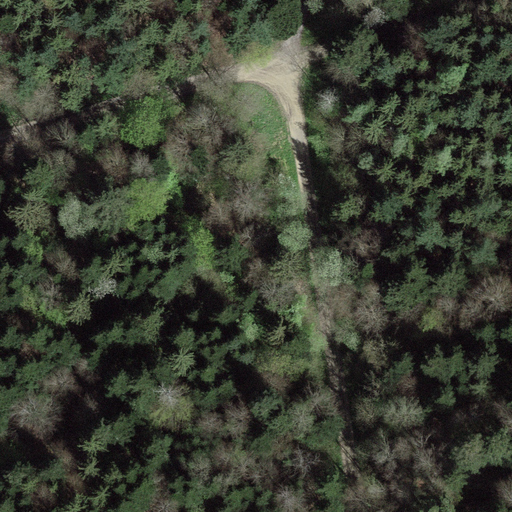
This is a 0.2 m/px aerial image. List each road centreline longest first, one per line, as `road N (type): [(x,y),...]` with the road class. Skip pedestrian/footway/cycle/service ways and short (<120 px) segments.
road 1 (track): [(363,511),(292,54),(0,141)]
road 2 (track): [(498,0),(292,54),(317,0)]
